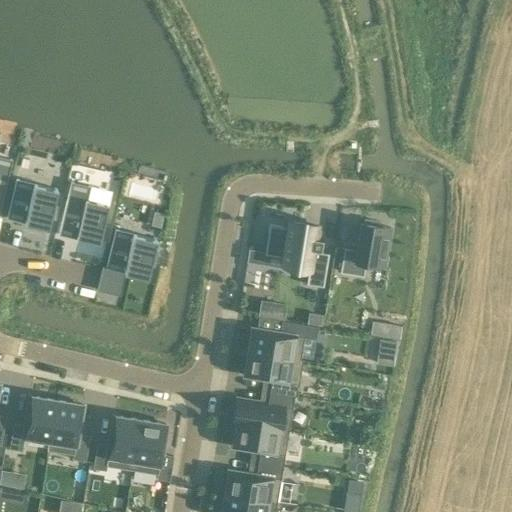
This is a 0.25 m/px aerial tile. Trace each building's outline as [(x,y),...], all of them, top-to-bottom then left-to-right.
[(0,209),(12,159),(0,156),(0,209)] [(56,188),(15,178),(6,217),(47,227),(56,188)] [(70,181),(58,234),(99,243),(100,239),(103,224),(108,204),(87,199),(90,186),(70,181)] [(362,222),(358,222),(354,249),(342,247),(338,271),(360,275),(362,263),(381,266),(388,227),(376,225),(376,221),(362,218),(362,222)] [(308,267),(308,272),(306,284),(322,286),(328,253),(327,253),(318,251),(318,249),(319,249),(321,238),(315,237),(317,225),(289,221),(288,227),(286,227),(286,226),(268,223),(264,251),(263,253),(283,256),(282,263),(308,267)] [(111,225),(103,224),(100,239),(107,241),(111,225)] [(105,267),(125,272),(146,277),(149,265),(153,266),(157,249),(153,248),(155,238),(115,228),(106,266),(105,267)] [(38,297),(69,304),(73,289),(42,282),(38,297)] [(322,314),(308,312),(307,323),(320,325),(322,314)] [(278,332),(251,327),(247,351),(300,359),(303,336),(315,338),(317,326),(280,320),(278,332)] [(400,325),(390,324),(388,336),(398,337),(400,325)] [(395,342),(380,340),(379,347),(394,349),(395,342)] [(300,359),(247,351),(243,374),(271,379),(269,391),(294,395),(296,396),(302,359),(300,359)] [(294,395),(269,391),(267,403),(237,398),(233,422),(235,423),(235,422),(288,431),(294,395)] [(23,436),(48,440),(49,440),(56,399),(30,395),(25,425),(13,423),(8,448),(21,450),(23,436)] [(81,403),(56,399),(49,440),(48,440),(46,449),(73,454),(72,458),(84,461),(89,436),(76,433),(81,403)] [(106,465),(131,469),(140,419),(114,415),(109,445),(96,443),(92,468),(105,470),(106,465)] [(156,478),(168,480),(173,455),(160,453),(165,423),(140,419),(131,469),(157,473),(156,478)] [(288,431),(235,422),(235,423),(232,445),(259,450),(257,462),(282,466),(288,431)] [(282,466),(257,462),(255,474),(227,469),(224,493),(276,502),(282,466)] [(274,511),(276,502),(224,493),(220,511),(274,511)] [(77,511),(79,499),(56,496),(54,511),(77,511)]
